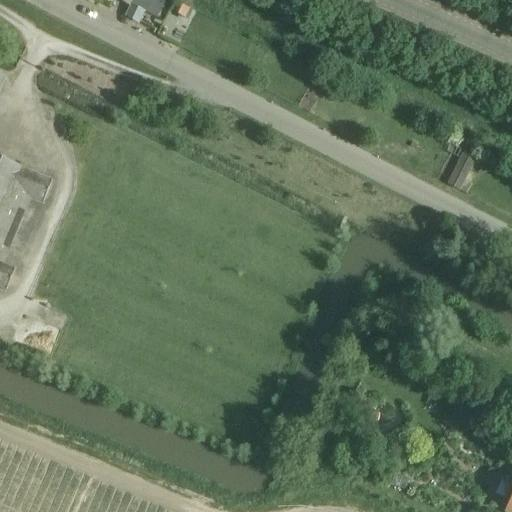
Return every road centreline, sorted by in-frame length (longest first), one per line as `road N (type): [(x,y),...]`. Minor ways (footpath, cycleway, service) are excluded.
road 1 (unclassified): [(511,241),(38,0)]
road 2 (unclassified): [(511,54),(388,0)]
